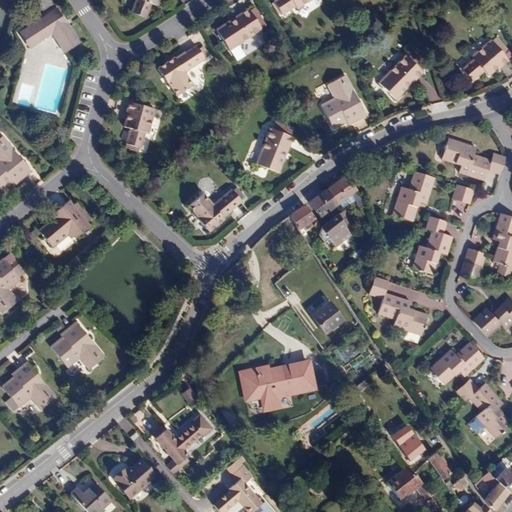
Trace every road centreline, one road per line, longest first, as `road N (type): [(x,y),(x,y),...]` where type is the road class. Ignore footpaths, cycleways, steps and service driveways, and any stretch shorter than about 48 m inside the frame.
road 1 (residential): [(208,274),(337,162),(401,131),(496,106)]
road 2 (residential): [(0,499),(163,368),(208,274)]
road 3 (residential): [(499,205),(473,214),(449,294),(492,347),(511,353)]
road 4 (residential): [(83,154),(208,274)]
